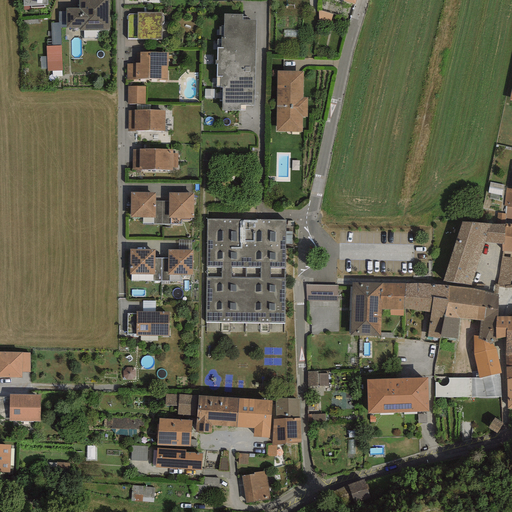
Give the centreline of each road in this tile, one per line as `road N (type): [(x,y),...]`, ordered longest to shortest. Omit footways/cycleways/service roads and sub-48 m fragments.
road 1 (residential): [(313,493),(299,289),(325,257),(311,227),(364,0)]
road 2 (residential): [(511,437),(313,493)]
